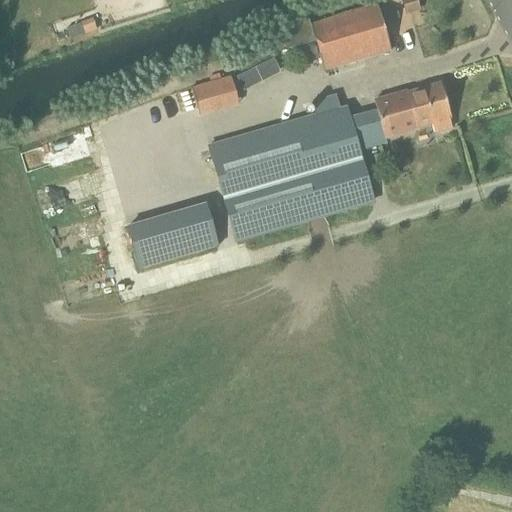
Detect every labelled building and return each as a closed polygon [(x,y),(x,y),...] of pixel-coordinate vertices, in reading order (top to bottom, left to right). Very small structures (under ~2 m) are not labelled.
[(415,0),(400,0),(403,9),(417,5),(415,0)] [(310,25),(309,22),(282,31),(288,51),(315,42),(324,71),(391,51),(377,4),(310,25)] [(212,80),(221,111),(298,87),(289,57),(212,80)] [(406,92),(373,102),(380,124),(364,128),(370,148),(386,144),(385,140),(418,130),(418,129),(431,125),(433,134),(451,128),(448,119),(450,118),(440,84),(407,94),(406,92)] [(316,199),(367,185),(344,108),(339,109),(335,97),(312,103),(316,117),(208,148),(226,210),(312,185),(316,199)] [(159,265),(147,222),(127,228),(140,270),(159,265)]
